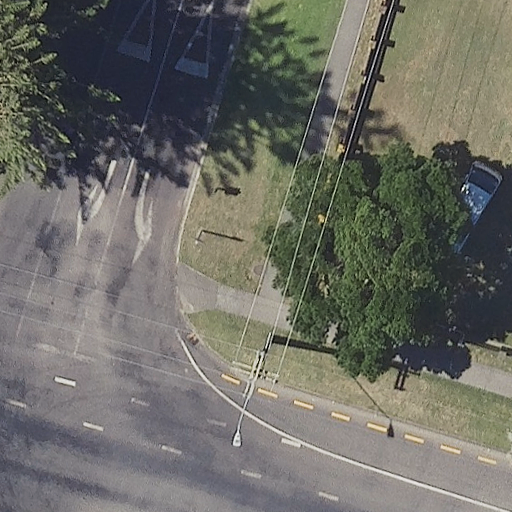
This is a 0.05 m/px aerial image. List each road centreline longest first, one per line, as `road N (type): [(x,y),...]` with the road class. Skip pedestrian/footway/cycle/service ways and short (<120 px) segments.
road 1 (unclassified): [(118,0),(0,392)]
road 2 (secondary): [(0,441),(233,511)]
